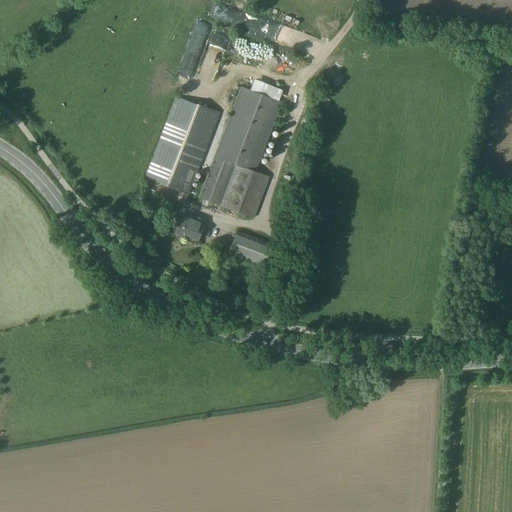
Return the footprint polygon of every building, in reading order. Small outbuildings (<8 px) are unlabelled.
[(230,21),(233,10),(213,5),(210,15),(230,21)] [(265,23),(263,36),(283,39),(286,26),(265,23)] [(276,54),(270,63),(284,72),(293,57),(286,53),(283,59),(276,54)] [(235,163),(254,171),(280,101),(240,86),(199,197),(220,205),(235,163)] [(146,177),(188,193),(218,112),(177,96),(146,177)] [(268,176),(254,171),(235,163),(220,205),(219,209),(226,212),(227,207),(253,217),(268,176)] [(190,237),(198,240),(204,224),(178,215),(172,232),(190,238),(190,237)] [(228,253),(263,266),(272,244),(237,230),(228,253)]
